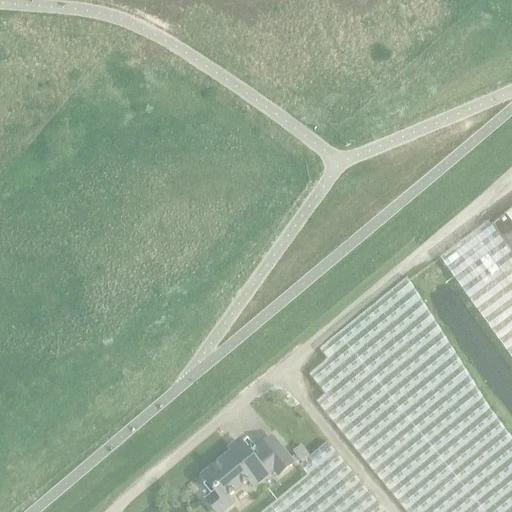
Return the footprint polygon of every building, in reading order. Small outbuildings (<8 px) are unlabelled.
[(511,212),(492,228),(511,253),(511,212)] [(511,253),(492,228),(489,224),(441,259),(511,357),(511,253)] [(511,511),(511,441),(490,412),(407,281),(320,351),(328,361),(309,377),(326,396),(316,403),(406,511),(511,511)] [(239,443),(229,450),(232,453),(203,478),(216,494),(207,502),(214,511),(222,511),(232,504),(227,499),(248,481),(253,487),(266,476),(264,473),(271,467),(278,476),(292,464),(271,439),(258,451),(261,455),(254,461),(239,443)] [(382,511),(327,444),(300,467),(308,476),(263,511),(382,511)] [(301,463),(309,456),(301,446),(293,453),(301,463)]
